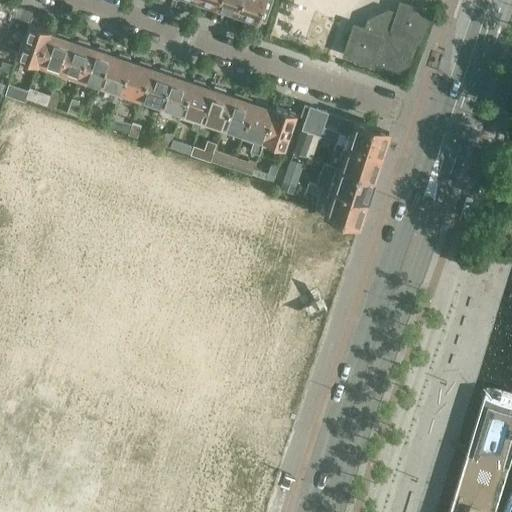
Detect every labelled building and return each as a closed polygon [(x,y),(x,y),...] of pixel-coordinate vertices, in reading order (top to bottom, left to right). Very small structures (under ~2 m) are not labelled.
[(0,0),(0,22),(6,25),(17,28),(24,30),(27,21),(29,21),(32,11),(0,0)] [(217,0),(215,6),(217,6),(216,9),(226,12),(227,10),(236,13),(240,0),(217,0)] [(240,0),(236,13),(237,14),(236,16),(246,20),(247,17),(257,20),(258,18),(266,21),(272,0),(240,0)] [(363,25),(352,21),(341,54),(373,65),(375,62),(397,70),(409,64),(417,42),(420,43),(431,10),(402,0),(398,0),(395,10),(387,7),(366,18),(363,25)] [(27,21),(24,30),(16,55),(37,63),(49,29),(28,22),(29,21),(27,21)] [(49,29),(37,63),(37,64),(57,70),(69,39),(68,38),(69,36),(58,32),(57,35),(49,32),(50,30),(49,29)] [(69,39),(57,70),(78,77),(89,46),(88,45),(89,43),(79,39),(78,42),(69,39)] [(89,46),(78,77),(98,84),(110,52),(109,52),(109,50),(99,47),(98,49),(89,46)] [(98,84),(95,93),(116,100),(119,91),(130,60),(129,59),(130,57),(120,54),(119,56),(110,52),(98,84)] [(130,60),(119,91),(139,98),(150,67),(149,66),(150,64),(140,61),(139,63),(130,60)] [(2,61),(0,66),(0,68),(11,72),(13,64),(2,61)] [(150,67),(139,98),(160,105),(171,74),(170,74),(170,71),(160,68),(160,70),(150,67)] [(160,105),(157,114),(178,120),(180,112),(191,81),(183,78),(184,76),(173,72),(173,75),(171,74),(160,105)] [(193,82),(191,81),(180,112),(194,117),(190,126),(198,129),(201,119),(212,88),(203,85),(204,83),(194,79),(193,82)] [(5,92),(5,94),(26,101),(26,99),(29,90),(8,83),(7,85),(5,92)] [(212,88),(201,119),(221,126),(232,95),(224,93),(225,90),(214,86),(213,89),(212,88)] [(29,88),(29,90),(26,99),(47,105),(51,94),(29,88)] [(51,94),(47,105),(55,108),(59,95),(60,92),(52,90),(51,94)] [(232,95),(221,126),(242,133),(252,102),(244,99),(245,97),(235,94),(234,96),(232,95)] [(71,97),(70,98),(66,111),(73,114),(78,100),(71,97)] [(252,102),(242,133),(254,137),(250,149),(258,151),(262,140),(273,109),(258,104),(252,102)] [(273,109),(262,140),(280,145),(280,144),(284,146),(296,112),(275,105),(273,109)] [(309,106),(301,128),(302,128),(313,132),(321,135),(325,120),(328,112),(309,106)] [(324,126),(321,135),(336,140),(346,143),(380,154),(388,131),(350,118),(350,119),(349,119),(345,133),(339,131),(324,126)] [(111,125),(129,131),(131,125),(113,119),(111,125)] [(131,125),(129,131),(136,134),(139,125),(133,122),(131,125)] [(313,132),(302,128),(301,128),(293,150),(305,154),(313,132)] [(161,142),(169,145),(173,134),(166,131),(161,142)] [(192,144),(172,138),(170,145),(190,152),(192,144)] [(203,157),(210,159),(216,142),(209,139),(203,157)] [(333,149),(329,163),(338,166),(373,177),(380,154),(346,143),(336,140),(333,149)] [(214,147),(210,159),(231,166),(234,154),(214,147)] [(255,161),(234,154),(231,166),(251,173),(255,161)] [(291,158),(288,166),(285,174),(297,178),(300,170),(302,162),(291,158)] [(366,199),(373,177),(338,166),(322,161),(315,183),(366,199)] [(273,180),(278,165),(272,163),(267,178),(273,180)] [(294,185),(297,178),(285,174),(283,180),(294,185)] [(308,181),(305,190),(318,194),(314,206),(318,208),(318,209),(358,222),(366,199),(315,183),(308,181)] [(261,511),(271,479),(275,480),(278,469),(281,470),(285,456),(282,455),(288,437),(290,438),(295,424),(292,423),(298,405),(300,406),(304,392),(302,391),(308,373),(310,373),(314,360),(312,359),(319,337),(313,335),(315,327),(306,325),(308,318),(261,304),(260,306),(195,286),(194,288),(172,282),(173,279),(140,269),(136,281),(139,282),(136,290),(134,290),(130,302),(132,302),(130,311),(127,310),(126,314),(129,315),(124,332),(121,331),(120,334),(122,335),(120,344),(117,343),(114,355),(116,356),(113,364),(111,364),(107,376),(110,376),(107,385),(105,384),(101,396),(103,397),(101,406),(98,405),(94,418),(97,418),(94,427),(92,427),(88,438),(90,439),(88,448),(85,447),(82,459),(84,460),(81,469),(79,468),(75,480),(78,480),(75,489),(73,489),(69,500),(72,501),(69,510),(66,509),(65,511),(261,511)]
